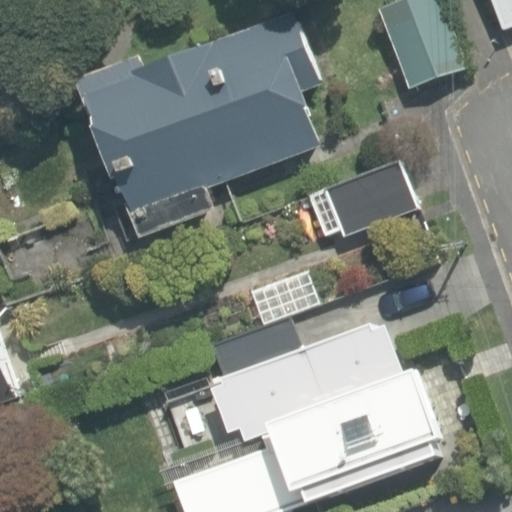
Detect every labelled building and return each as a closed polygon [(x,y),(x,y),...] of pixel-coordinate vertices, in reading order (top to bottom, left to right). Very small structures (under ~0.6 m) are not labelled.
[(412,0),(385,11),(414,93),(474,72),(445,0),(412,0)] [(511,0),(498,0),(509,30),(511,29),(511,0)] [(211,192),(324,149),(304,96),(329,87),(302,15),(154,71),(150,59),(84,84),(143,240),(219,212),(211,192)] [(314,199),(329,238),(421,203),(406,163),(314,199)] [(0,409),(26,401),(0,326),(0,315),(5,314),(0,299),(0,409)] [(279,437),(305,511),(313,511),(439,468),(387,320),(303,350),(293,322),(219,348),(227,373),(219,375),(245,449),(279,437)]
